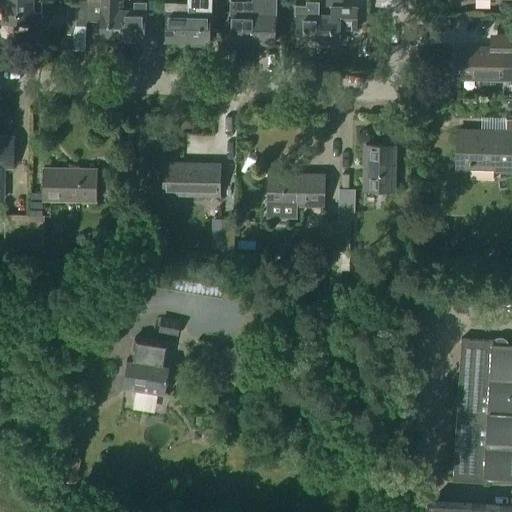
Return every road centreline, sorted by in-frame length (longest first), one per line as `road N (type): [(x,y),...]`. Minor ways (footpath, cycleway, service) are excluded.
road 1 (residential): [(0,83),(372,99),(392,87),(399,67),(401,0)]
road 2 (unknown): [(0,300),(42,318),(121,327)]
